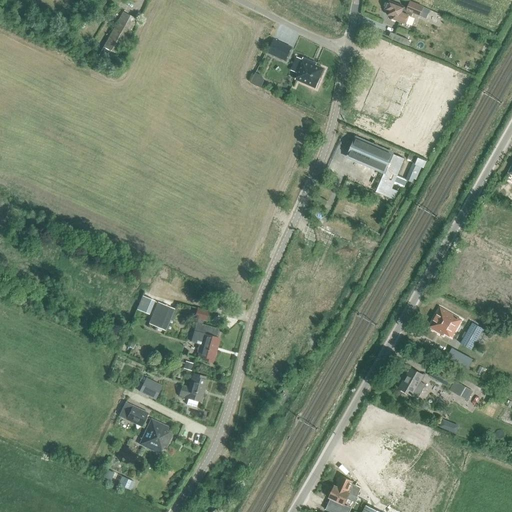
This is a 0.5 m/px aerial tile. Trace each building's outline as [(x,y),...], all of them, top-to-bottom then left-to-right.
[(386,10),(385,14),(386,14),(393,17),(392,19),(406,25),(409,16),(411,17),(413,14),(406,11),(407,9),(404,8),(404,7),(389,1),(388,4),(386,4),(385,7),(386,8),(386,9),(386,10)] [(407,9),(406,11),(413,14),(419,17),(426,19),(430,10),(425,7),(410,1),(407,9)] [(112,65),(116,55),(136,20),(122,13),(103,47),(98,58),(112,65)] [(291,48),(273,40),(267,53),(285,61),(291,48)] [(295,79),(316,88),(320,79),(320,78),(324,69),(311,63),(311,61),(303,58),(296,73),(298,73),(295,79)] [(404,159),(356,138),(348,157),(385,173),(376,192),(394,200),(398,192),(391,189),(404,159)] [(404,179),(411,182),(413,179),(415,180),(422,164),(413,160),(404,179)] [(154,301),(142,296),(136,309),(148,315),(154,301)] [(148,324),(165,331),(173,311),(173,310),(157,303),(148,324)] [(428,327),(430,328),(430,330),(432,331),(434,331),(443,336),(444,334),(449,337),(450,337),(452,338),(462,320),(440,306),(438,309),(434,316),(428,327)] [(203,360),(213,363),(216,351),(214,351),(218,339),(217,338),(219,330),(202,325),(203,320),(205,320),(208,312),(198,309),(195,318),(198,318),(192,339),(201,342),(200,346),(198,345),(196,353),(198,353),(197,356),(203,358),(203,360)] [(460,344),(472,350),(484,329),(472,323),(460,344)] [(446,357),(468,369),(473,360),(452,348),(446,357)] [(184,370),(191,372),(193,365),(186,364),(184,370)] [(413,396),(417,398),(421,390),(422,391),(425,385),(419,381),(423,375),(411,368),(404,381),(403,381),(399,388),(411,396),(411,395),(413,396)] [(433,369),(429,376),(447,386),(451,379),(433,369)] [(186,405),(196,408),(198,401),(200,402),(203,393),(202,393),(206,381),(204,380),(205,377),(193,374),(189,388),(181,386),(178,396),(188,399),(186,405)] [(138,393),(155,401),(159,391),(154,389),(156,384),(145,379),(138,393)] [(470,390),(457,383),(452,391),(465,399),(470,390)] [(119,417),(141,427),(147,414),(125,403),(119,417)] [(166,432),(168,427),(150,419),(138,445),(159,454),(162,447),(166,448),(172,434),(166,432)] [(443,420),(440,428),(448,431),(449,426),(447,422),(443,420)] [(102,478),(110,482),(114,473),(105,470),(102,478)] [(334,486),(350,493),(357,497),(361,489),(355,486),(355,485),(352,483),(353,481),(341,476),(336,486),(334,486)] [(118,485),(130,490),(134,482),(122,477),(118,485)] [(344,506),(347,499),(354,503),(357,497),(350,493),(334,486),(329,498),(344,506)]
